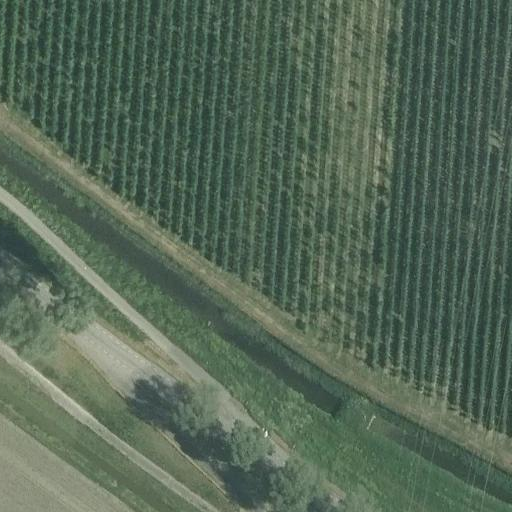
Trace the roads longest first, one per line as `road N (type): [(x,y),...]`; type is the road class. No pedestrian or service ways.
road 1 (tertiary): [(339,511),(0,265)]
road 2 (track): [(209,511),(0,349)]
